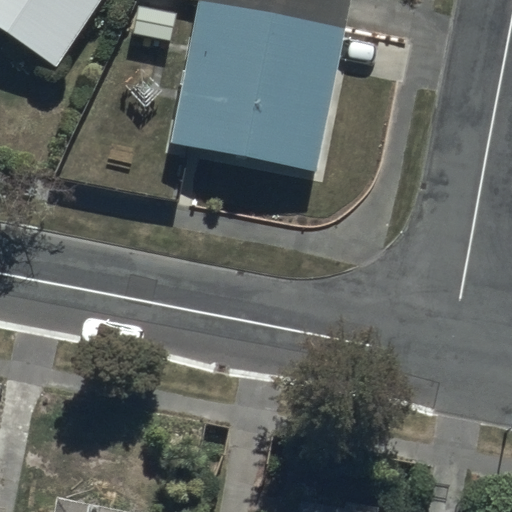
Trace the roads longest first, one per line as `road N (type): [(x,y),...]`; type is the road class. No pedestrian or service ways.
road 1 (residential): [(449,366),(0,263)]
road 2 (residential): [(511,0),(449,366)]
